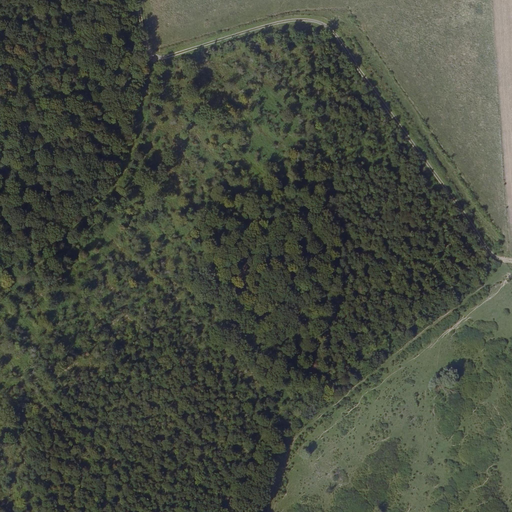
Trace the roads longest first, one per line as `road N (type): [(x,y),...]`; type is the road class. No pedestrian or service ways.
road 1 (track): [(157,54),(296,16),(348,21),(511,253)]
road 2 (track): [(511,267),(304,430),(271,511)]
road 3 (track): [(157,54),(125,172),(75,225),(0,277)]
